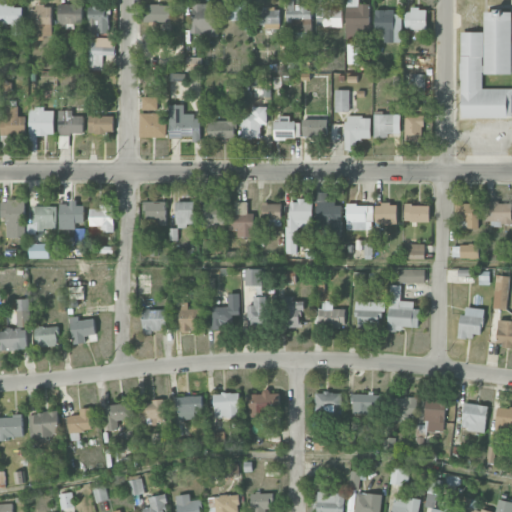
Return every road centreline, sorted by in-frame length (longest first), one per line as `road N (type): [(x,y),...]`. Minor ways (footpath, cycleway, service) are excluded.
road 1 (residential): [(511,376),(241,361),(0,383)]
road 2 (residential): [(511,173),(0,171)]
road 3 (residential): [(123,371),(128,0)]
road 4 (residential): [(437,369),(445,0)]
road 5 (residential): [(295,511),(296,361)]
